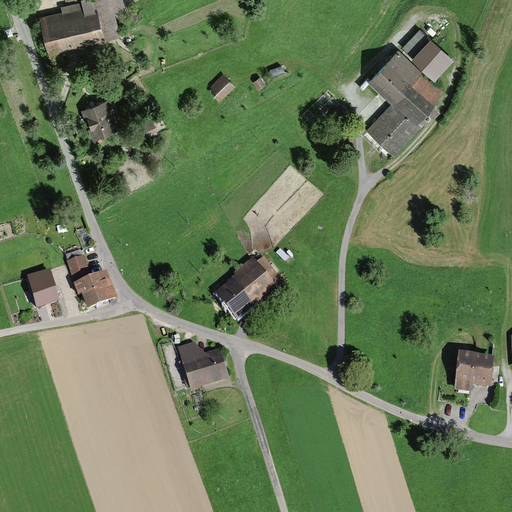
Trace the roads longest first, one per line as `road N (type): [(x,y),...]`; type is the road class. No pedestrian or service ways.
road 1 (unclassified): [(230,340),(143,306),(121,285),(8,0)]
road 2 (unclassified): [(230,340),(418,419),(511,443)]
road 3 (unclassified): [(285,511),(230,340)]
road 4 (track): [(0,332),(135,300)]
